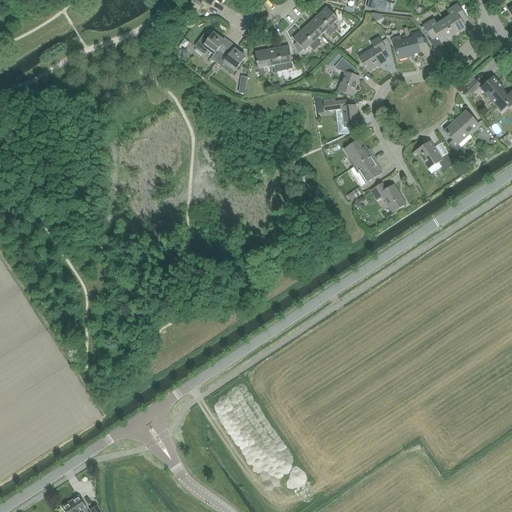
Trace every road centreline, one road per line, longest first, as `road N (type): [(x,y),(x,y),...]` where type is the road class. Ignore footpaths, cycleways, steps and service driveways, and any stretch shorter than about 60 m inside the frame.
road 1 (tertiary): [(143,418),(511,173)]
road 2 (residential): [(399,167),(376,121),(381,93),(445,67),(492,24)]
road 3 (tertiary): [(0,511),(143,418)]
road 4 (tertiary): [(228,511),(185,481),(143,418)]
